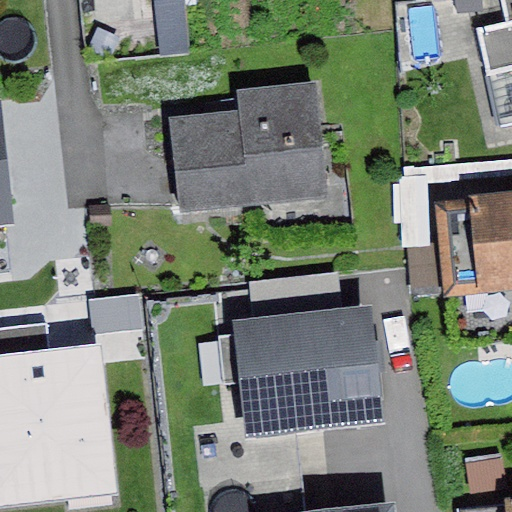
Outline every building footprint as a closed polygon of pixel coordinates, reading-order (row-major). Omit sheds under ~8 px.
[(511,0),(508,0),(511,14),(511,22),(483,30),(506,120),(511,118),(511,0)] [(243,119),(178,127),(188,211),(322,195),(309,88),(241,96),(243,119)] [(511,202),(443,210),(453,304),(511,297),(511,202)] [(86,222),(53,225),(59,293),(92,290),(86,222)] [(371,301),(236,318),(250,431),(385,415),(371,301)] [(112,352),(0,362),(0,511),(79,511),(127,508),(112,352)] [(392,511),(391,500),(291,511),(392,511)]
